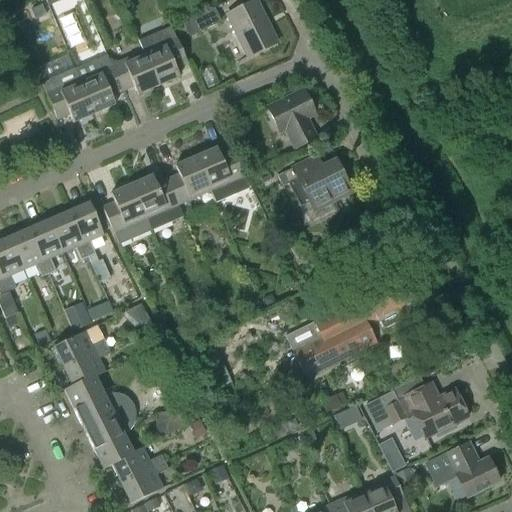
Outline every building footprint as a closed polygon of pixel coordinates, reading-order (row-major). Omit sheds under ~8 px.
[(54,14),(79,5),(77,0),(64,0),(51,5),(54,14)] [(276,44),(255,2),(225,17),(246,59),(276,44)] [(220,23),(213,9),(188,22),(195,36),(220,23)] [(142,53),(157,87),(178,78),(174,70),(186,64),(175,39),(142,53)] [(142,53),(110,67),(121,93),(132,88),(136,97),(157,87),(142,53)] [(104,57),(73,71),(92,115),(113,106),(109,98),(121,93),(110,67),(109,68),(104,57)] [(211,66),(200,72),(208,88),(219,82),(211,66)] [(92,115),(73,71),(40,85),(45,95),(44,96),(55,121),(68,116),(71,124),(92,115)] [(315,140),(305,120),(314,116),(302,92),(266,109),(278,134),(284,131),(293,151),(315,140)] [(215,149),(194,158),(209,192),(214,204),(247,190),(231,153),(219,158),(215,149)] [(173,167),(177,176),(166,181),(177,206),(209,192),(194,158),(173,167)] [(312,212),(332,202),(332,203),(350,194),(334,162),(315,171),(309,160),(281,175),(286,186),(288,185),(299,207),(308,203),(312,212)] [(151,177),(130,186),(145,220),(150,232),(182,218),(177,206),(166,181),(155,186),(151,177)] [(109,195),(113,204),(101,209),(112,235),(112,234),(118,246),(150,232),(145,220),(130,186),(109,195)] [(67,213),(87,258),(94,255),(88,243),(102,237),(88,205),(67,213)] [(79,262),(87,258),(67,213),(47,222),(61,254),(74,249),(79,262)] [(61,254),(47,222),(28,231),(47,276),(54,273),(49,260),(61,254)] [(47,276),(28,231),(8,239),(22,272),(34,266),(40,279),(47,276)] [(8,239),(0,242),(0,276),(7,293),(14,290),(9,277),(22,272),(8,239)] [(98,265),(94,255),(87,258),(91,268),(98,265)] [(7,293),(0,276),(0,295),(4,305),(11,302),(7,293)] [(364,298),(312,324),(284,338),(305,379),(375,344),(366,326),(376,321),(377,323),(378,322),(382,330),(415,314),(411,306),(414,305),(400,278),(363,296),(364,298)] [(140,305),(124,313),(142,329),(150,325),(140,305)] [(82,314),(68,320),(73,331),(87,325),(82,314)] [(90,347),(83,333),(52,349),(62,369),(112,344),(109,337),(90,347)] [(113,345),(112,344),(62,369),(71,388),(72,390),(94,379),(103,374),(97,361),(118,350),(115,344),(113,345)] [(207,377),(225,369),(214,345),(196,354),(207,377)] [(72,390),(71,388),(63,392),(72,411),(102,396),(94,379),(72,390)] [(392,392),(364,405),(377,432),(391,425),(411,415),(423,440),(466,419),(463,411),(465,410),(459,398),(457,399),(453,392),(437,400),(430,385),(403,399),(403,400),(398,403),(392,392)] [(102,396),(72,411),(72,412),(80,428),(82,431),(132,407),(132,406),(131,404),(130,403),(128,402),(127,400),(124,398),(121,396),(119,396),(115,395),(113,395),(112,395),(110,395),(106,396),(103,397),(102,396)] [(132,408),(132,407),(82,431),(84,435),(92,452),(122,437),(122,436),(125,434),(126,433),(128,432),(129,431),(130,429),(131,428),(132,426),(133,424),(133,422),(134,421),(134,419),(134,417),(134,415),(134,413),(134,411),(133,410),(132,408)] [(355,407),(346,411),(352,425),(361,421),(355,407)] [(154,429),(160,440),(185,427),(178,412),(155,415),(154,429)] [(293,420),(286,423),(289,431),(297,427),(293,420)] [(198,424),(189,428),(194,439),(203,435),(198,424)] [(131,454),(122,437),(92,452),(102,471),(110,467),(132,456),(131,454)] [(444,456),(444,457),(442,458),(442,457),(425,466),(435,487),(455,477),(466,499),(498,483),(486,460),(474,466),(469,457),(473,455),(468,444),(444,456)] [(394,445),(383,450),(393,472),(405,466),(394,445)] [(132,456),(110,467),(119,485),(163,464),(160,457),(147,463),(141,449),(131,454),(132,456)] [(167,471),(163,464),(119,485),(129,506),(161,490),(154,477),(167,471)] [(220,469),(210,475),(216,485),(226,480),(220,469)] [(408,471),(397,476),(401,487),(413,482),(408,471)] [(407,511),(393,479),(380,484),(360,493),(368,511),(407,511)] [(368,511),(360,493),(341,501),(328,507),(330,511),(368,511)] [(154,501),(144,505),(147,511),(157,508),(154,501)]
